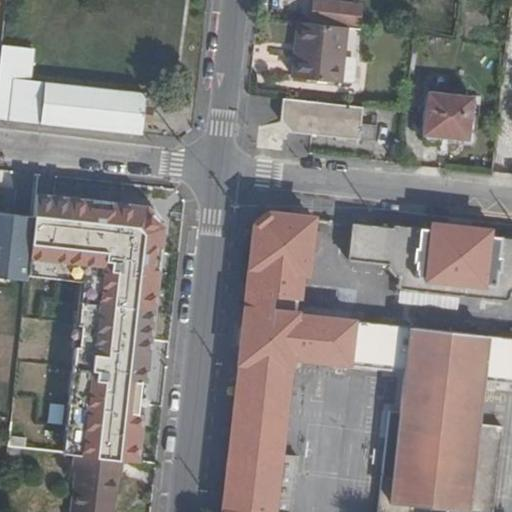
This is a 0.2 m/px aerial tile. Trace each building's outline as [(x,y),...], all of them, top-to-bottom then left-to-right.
[(307,24),(301,23),(298,52),(303,53),(307,24)] [(303,53),(298,52),(295,77),(342,83),(348,29),(307,24),(303,53)] [(356,85),(362,31),(348,29),(342,83),(356,85)] [(0,117),(128,133),(129,133),(130,119),(131,108),(132,93),(31,82),(16,80),(16,74),(32,75),(34,57),(2,53),(0,74),(0,117)] [(31,82),(32,75),(16,74),(16,80),(31,82)] [(468,139),(474,97),(430,92),(425,133),(468,139)] [(366,109),(286,99),(284,120),(294,134),(362,142),(366,109)] [(131,108),(130,119),(139,120),(140,109),(131,108)] [(37,192),(34,215),(27,275),(82,281),(62,452),(80,454),(137,461),(144,404),(166,406),(174,342),(150,340),(164,222),(147,204),(37,192)] [(0,274),(27,275),(34,215),(0,211),(0,274)] [(511,336),(410,324),(300,312),(304,271),(308,271),(314,218),(267,213),(257,222),(223,511),(294,511),(300,455),(282,453),(294,357),(406,369),(402,412),(391,412),(382,511),(414,511),(415,507),(450,511),(449,511),(495,511),(505,428),(479,425),(484,378),(511,380),(511,336)] [(511,236),(489,234),(488,230),(435,224),(434,227),(422,226),(394,223),(393,226),(353,222),(350,259),(390,263),(390,269),(400,277),(400,283),(403,287),(414,289),(505,300),(511,296),(511,290),(511,289),(511,236)] [(10,446),(7,465),(21,467),(22,448),(10,446)] [(123,477),(125,460),(78,454),(76,471),(79,471),(74,511),(116,511),(120,477),(123,477)]
